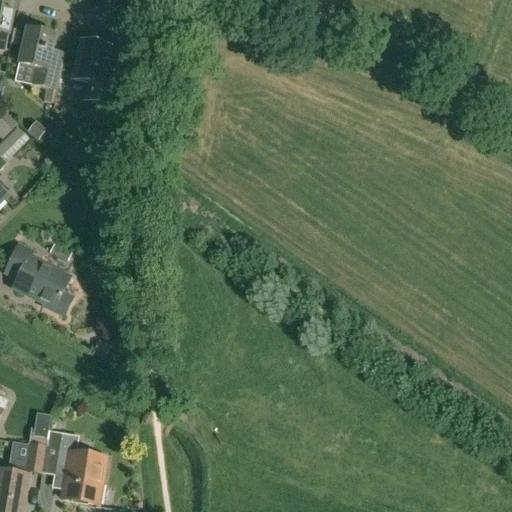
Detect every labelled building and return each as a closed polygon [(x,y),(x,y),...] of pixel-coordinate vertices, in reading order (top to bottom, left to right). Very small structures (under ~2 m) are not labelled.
[(0,0),(0,52),(3,53),(8,28),(0,26),(0,8),(1,0),(0,0)] [(28,88),(55,93),(61,65),(47,62),(53,38),(24,32),(17,67),(32,70),(28,88)] [(83,103),(109,108),(116,80),(103,78),(108,50),(79,44),(71,82),(87,86),(83,103)] [(2,143),(0,146),(12,157),(29,139),(18,128),(2,143)] [(104,152),(65,141),(60,160),(99,171),(104,152)] [(18,247),(5,276),(18,282),(15,289),(36,299),(35,301),(44,306),(43,308),(64,318),(73,299),(63,295),(70,280),(28,260),(32,253),(18,247)] [(47,451),(48,443),(49,435),(48,435),(50,419),(36,416),(34,431),(31,430),(28,448),(30,448),(47,451)] [(58,453),(57,461),(56,472),(67,474),(64,495),(63,503),(99,509),(107,461),(76,456),(79,440),(61,437),(60,445),(48,443),(47,451),(58,453)] [(26,474),(43,477),(46,459),(47,451),(30,448),(27,465),(11,463),(9,475),(0,473),(0,511),(23,511),(29,479),(26,478),(26,474)]
